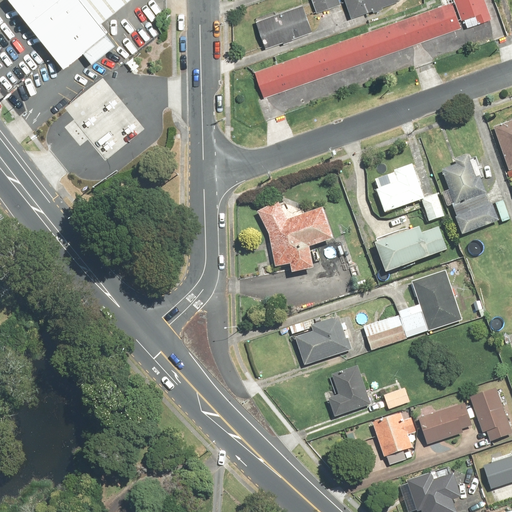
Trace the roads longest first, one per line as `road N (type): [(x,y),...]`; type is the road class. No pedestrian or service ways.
road 1 (residential): [(511,71),(204,181)]
road 2 (primary): [(144,338),(318,511)]
road 3 (primary): [(0,161),(144,338)]
road 4 (unclassified): [(204,181),(201,283),(144,338)]
road 5 (unclassified): [(200,0),(204,181)]
